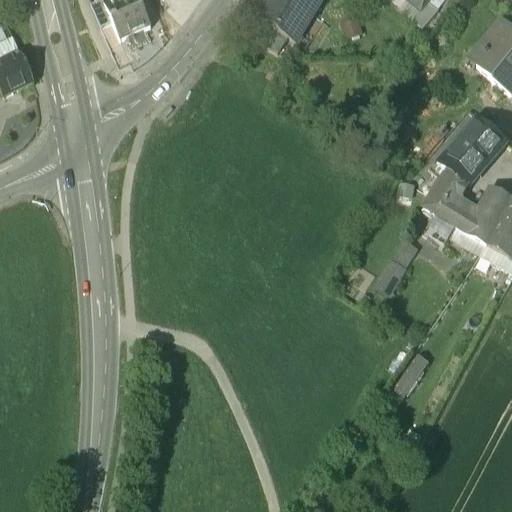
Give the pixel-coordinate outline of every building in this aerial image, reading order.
[(137,0),(122,0),(103,8),(111,27),(119,45),(151,32),(137,0)] [(276,0),(260,26),(262,28),(286,42),(294,47),(320,6),(309,0),(276,0)] [(430,0),(401,0),(418,14),(419,14),(426,6),(430,0)] [(103,8),(101,3),(89,8),(100,31),(111,27),(103,8)] [(426,6),(419,14),(418,14),(410,24),(422,33),(438,15),(426,6)] [(511,33),(500,24),(477,53),(486,60),(476,72),(511,101),(511,98),(511,33)] [(286,42),(262,28),(253,44),(276,58),(286,42)] [(0,45),(0,63),(18,55),(11,40),(6,43),(0,45)] [(18,55),(0,63),(0,96),(2,100),(32,87),(18,55)] [(476,121),(437,169),(446,175),(447,175),(468,187),(469,188),(469,187),(450,171),(464,155),(483,171),(492,160),(476,147),(489,131),(476,121)] [(505,145),(489,131),(476,147),(492,160),(505,145)] [(483,171),(464,155),(450,171),(469,187),(483,171)] [(468,187),(447,175),(446,175),(431,199),(424,212),(467,241),(485,251),(500,223),(510,202),(490,191),(478,214),(459,204),(468,187)] [(511,203),(510,202),(500,223),(485,251),(508,262),(511,255),(511,203)] [(404,243),(376,292),(389,299),(417,250),(404,243)]
